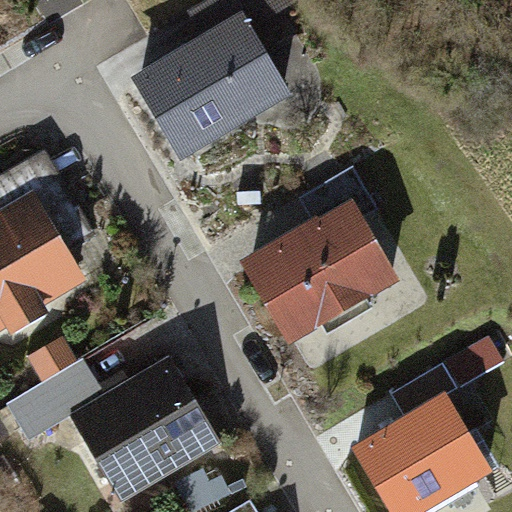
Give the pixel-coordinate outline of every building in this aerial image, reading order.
[(259,11),(152,75),(200,154),(307,90),(259,11)] [(369,202),(375,212),(387,205),(360,160),(308,190),(329,225),(369,202)] [(47,188),(0,217),(0,335),(100,274),(47,188)] [(329,225),(261,265),(308,342),(415,280),(375,212),(369,202),(329,225)] [(36,438),(112,394),(76,334),(37,356),(51,379),(14,400),(36,438)] [(416,415),(460,391),(473,384),(457,354),(400,385),(416,415)] [(193,355),(92,413),(141,497),(242,438),(193,355)] [(416,415),(363,443),(400,511),(437,511),(506,476),(460,391),(416,415)] [(267,511),(256,492),(218,511),(267,511)]
